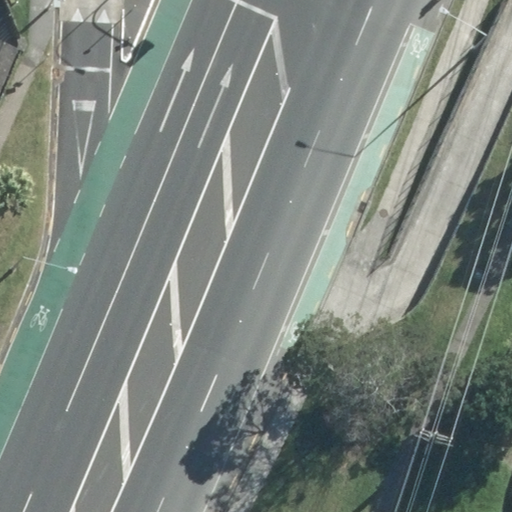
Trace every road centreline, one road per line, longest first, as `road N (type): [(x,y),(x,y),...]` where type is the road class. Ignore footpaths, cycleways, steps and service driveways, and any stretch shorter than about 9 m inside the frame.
road 1 (primary): [(52,511),(256,0)]
road 2 (primary): [(0,454),(70,253),(86,0)]
